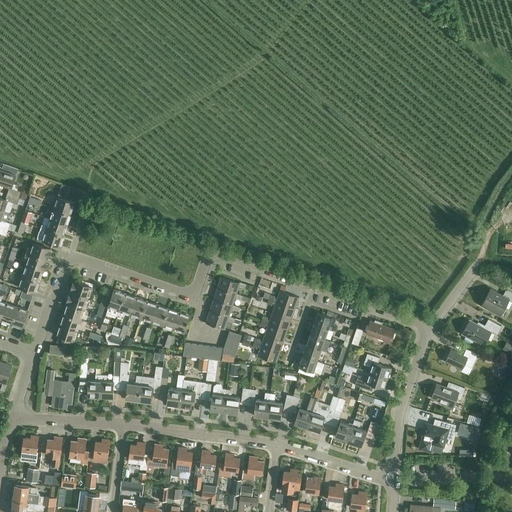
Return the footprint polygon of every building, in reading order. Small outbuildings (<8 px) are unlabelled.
[(6,193),(19,197),(21,191),(17,190),(19,185),(12,183),(15,175),(0,170),(0,184),(8,188),(6,193)] [(16,204),(19,197),(6,193),(4,199),(0,197),(0,208),(4,210),(8,201),(16,204)] [(53,208),(71,213),(74,203),(57,197),(53,208)] [(1,220),(4,210),(0,208),(0,226),(8,229),(14,231),(16,225),(1,220)] [(67,224),(71,213),(53,208),(50,218),(67,224)] [(21,221),(26,223),(27,223),(30,212),(25,210),(21,221)] [(63,235),(67,224),(50,218),(47,225),(43,224),(41,225),(40,227),(63,235)] [(22,234),(26,223),(21,221),(17,233),(22,234)] [(60,246),(63,235),(40,227),(36,238),(60,246)] [(26,250),(47,257),(48,256),(49,257),(51,251),(50,250),(50,248),(33,243),(31,248),(27,246),(26,250)] [(45,263),(47,257),(26,250),(23,258),(27,259),(27,260),(45,266),(47,263),(45,263)] [(14,261),(15,256),(10,254),(7,263),(15,266),(17,262),(14,261)] [(45,269),(45,266),(27,260),(24,269),(41,274),(44,268),(45,269)] [(13,272),(15,266),(7,263),(5,270),(13,272)] [(39,283),(41,274),(24,269),(21,277),(39,283)] [(236,294),(236,292),(239,285),(245,287),(246,283),(240,281),(240,283),(221,276),(217,288),(236,294)] [(36,292),(39,283),(21,277),(18,286),(36,292)] [(71,292),(92,299),(94,293),(90,292),(92,287),(74,281),(74,283),(72,282),(70,288),(72,288),(71,292)] [(242,294),(236,292),(236,294),(217,288),(213,299),(232,306),(232,304),(235,297),(241,299),(242,294)] [(117,316),(124,293),(114,289),(108,307),(106,312),(117,316)] [(511,292),(506,289),(502,295),(490,289),(481,305),(500,315),(501,315),(503,315),(505,310),(505,308),(504,307),(508,299),(511,301),(511,292)] [(22,291),(20,296),(31,300),(33,294),(22,290),(22,291)] [(268,299),(295,308),(299,297),(279,290),(277,298),(274,297),(275,296),(270,294),(268,299)] [(90,305),(92,299),(71,292),(70,294),(68,294),(66,301),(67,301),(67,302),(84,308),(86,304),(90,305)] [(129,314),(135,297),(124,293),(117,316),(119,317),(123,315),(124,312),(129,314)] [(140,318),(146,300),(135,297),(129,314),(140,318)] [(238,306),(232,304),(232,306),(213,299),(209,310),(228,317),(228,315),(231,308),(237,310),(238,306)] [(291,319),(295,308),(268,299),(267,304),(272,305),(272,304),(275,305),(272,312),(291,319)] [(151,321),(157,304),(146,300),(140,318),(151,321)] [(81,319),(84,308),(67,302),(63,313),(81,319)] [(101,317),(106,304),(101,302),(96,316),(101,317)] [(0,320),(11,324),(16,307),(6,303),(0,319),(0,320)] [(162,325),(168,308),(157,304),(151,321),(162,325)] [(16,307),(11,324),(22,327),(27,310),(16,307)] [(173,329),(179,311),(168,308),(162,325),(173,329)] [(234,318),(228,315),(228,317),(209,310),(205,322),(224,328),(227,320),(233,322),(234,318)] [(179,311),(173,329),(184,332),(189,315),(179,311)] [(287,330),(291,319),(272,312),(269,320),(267,319),(267,318),(263,316),(261,321),(287,330)] [(313,323),(328,328),(334,330),(335,325),(329,323),(331,317),(317,312),(313,323)] [(77,330),(81,319),(63,313),(60,324),(77,330)] [(497,333),(501,326),(488,319),(484,326),(482,324),(481,326),(469,320),(462,333),(466,336),(465,338),(472,341),(473,339),(483,345),(492,330),(497,333)] [(369,321),(365,333),(383,339),(383,341),(390,344),(394,330),(387,327),(381,325),(382,322),(375,320),(374,323),(369,321)] [(284,341),(287,330),(261,321),(259,325),(264,327),(265,325),(267,326),(265,334),(284,341)] [(324,339),(328,328),(313,323),(310,334),(324,339)] [(73,341),(77,330),(60,324),(56,335),(73,341)] [(351,343),(357,345),(363,330),(356,328),(351,343)] [(183,355),(232,361),(241,334),(229,330),(223,348),(184,343),(183,355)] [(89,337),(100,341),(102,336),(90,332),(89,337)] [(280,351),(284,341),(265,334),(262,341),(259,341),(260,339),(255,337),(254,342),(280,351)] [(310,334),(306,345),(320,350),(326,352),(330,341),(324,339),(310,334)] [(276,362),(280,351),(254,342),(252,347),(257,348),(257,347),(260,348),(257,356),(276,362)] [(51,345),(50,353),(64,354),(65,347),(51,345)] [(316,360),(320,350),(306,345),(302,356),(316,360)] [(464,364),(472,367),(478,354),(466,348),(463,355),(450,349),(448,354),(446,354),(444,358),(446,359),(445,361),(462,368),(464,364)] [(120,375),(119,390),(127,391),(128,383),(129,374),(127,374),(129,363),(124,362),(125,358),(121,358),(121,349),(120,361),(120,375)] [(368,372),(387,378),(390,367),(377,363),(379,357),(366,353),(363,364),(370,366),(368,372)] [(81,356),(78,389),(84,389),(87,390),(87,397),(101,397),(101,375),(95,374),(95,380),(88,380),(85,380),(88,357),(82,356),(81,356)] [(302,356),(298,367),(313,372),(321,375),(323,368),(325,363),(316,360),(302,356)] [(198,370),(207,371),(208,360),(199,359),(198,370)] [(209,359),(208,367),(216,368),(217,360),(209,359)] [(0,383),(2,384),(0,388),(0,389),(4,391),(6,384),(12,365),(0,361),(0,383)] [(141,385),(139,400),(152,402),(153,392),(160,392),(161,381),(162,377),(163,367),(156,367),(155,377),(142,376),(141,385)] [(48,370),(45,394),(51,394),(51,393),(53,393),(52,406),(66,408),(67,403),(71,404),(75,374),(70,373),(68,387),(52,385),(54,371),(48,370)] [(383,388),(387,378),(368,372),(366,378),(357,375),(354,385),(368,390),(370,384),(383,388)] [(181,406),(184,380),(184,375),(178,374),(177,388),(169,387),(167,404),(181,406)] [(101,375),(101,397),(113,397),(114,381),(107,381),(107,375),(101,375)] [(127,391),(126,398),(139,400),(141,385),(142,376),(137,375),(136,384),(128,383),(127,391)] [(162,377),(161,381),(160,392),(166,393),(169,378),(162,377)] [(183,389),(181,406),(194,407),(195,397),(203,399),(205,383),(197,382),(184,380),(183,389)] [(456,397),(460,399),(465,388),(451,382),(449,389),(436,384),(431,397),(446,403),(445,405),(451,408),(452,405),(453,405),(456,397)] [(205,383),(203,399),(210,399),(212,384),(205,383)] [(224,412),(227,390),(221,389),(222,387),(220,384),(216,383),(214,386),(211,410),(224,412)] [(247,405),(249,389),(243,388),(241,404),(247,405)] [(249,389),(247,405),(254,405),(256,390),(249,389)] [(227,390),(224,412),(237,413),(239,397),(231,396),(232,390),(227,390)] [(256,399),(254,415),(267,417),(269,401),(270,393),(265,392),(264,400),(256,399)] [(354,398),(361,401),(363,394),(356,392),(354,398)] [(269,401),(267,417),(280,419),(282,402),(274,401),(275,394),(270,393),(269,401)] [(290,412),(293,396),(287,395),(284,410),(290,412)] [(293,396),(290,412),(296,413),(299,397),(293,396)] [(294,423),(307,427),(316,400),(316,398),(311,396),(306,409),(300,407),(294,423)] [(330,424),(334,410),(338,398),(332,396),(324,423),(330,424)] [(334,410),(330,424),(336,427),(341,412),(345,400),(338,398),(334,410)] [(377,411),(382,401),(376,398),(372,408),(377,411)] [(316,400),(307,427),(319,432),(323,422),(324,423),(328,410),(319,408),(321,402),(316,400)] [(470,407),(467,416),(480,420),(483,411),(470,407)] [(354,419),(352,425),(347,440),(361,445),(366,430),(359,427),(361,421),(354,419)] [(424,435),(420,448),(430,451),(432,444),(443,447),(447,434),(453,435),(456,424),(439,420),(437,426),(425,423),(421,434),(424,435)] [(347,440),(352,425),(340,421),(335,436),(347,440)] [(365,437),(371,438),(376,423),(370,421),(365,437)] [(23,450),(36,452),(38,436),(31,435),(30,438),(24,438),(23,450)] [(52,464),(59,465),(62,437),(54,436),(54,439),(48,438),(46,451),(53,452),(52,464)] [(70,453),(70,457),(81,458),(81,459),(82,460),(81,461),(81,463),(86,463),(88,452),(84,451),(86,439),(78,438),(78,441),(72,440),(70,453)] [(95,441),(94,453),(100,454),(99,460),(107,461),(109,440),(102,439),(101,442),(95,441)] [(129,457),(128,462),(142,464),(143,459),(145,443),(138,442),(137,445),(131,444),(129,457)] [(149,455),(147,470),(153,471),(153,465),(166,466),(168,449),(162,448),(163,445),(155,444),(154,455),(149,455)] [(178,447),(176,463),(178,463),(177,469),(189,471),(190,465),(192,452),(186,451),(186,448),(178,447)] [(196,462),(194,476),(200,476),(201,473),(206,474),(207,467),(213,468),(215,455),(209,454),(209,451),(202,450),(200,462),(196,462)] [(232,470),(238,471),(239,458),(233,458),(233,455),(226,454),(225,463),(220,463),(218,475),(231,477),(232,470)] [(254,473),(261,474),(263,461),(257,460),(257,457),(249,456),(247,470),(243,469),(242,478),(253,479),(254,473)] [(27,481),(37,482),(39,470),(28,469),(27,481)] [(284,471),(282,484),(283,484),(282,491),(293,493),(294,489),(299,490),(302,474),(298,473),(298,470),(290,469),(290,472),(284,471)] [(38,482),(49,483),(51,472),(40,470),(38,482)] [(170,486),(177,487),(179,471),(172,471),(170,486)] [(87,472),(86,486),(95,487),(97,473),(87,472)] [(76,478),(69,477),(70,473),(64,473),(62,483),(75,484),(76,478)] [(193,488),(200,489),(201,477),(200,476),(194,476),(193,488)] [(304,491),(318,493),(321,478),(313,476),(312,480),(306,479),(304,491)] [(130,491),(132,482),(121,480),(120,489),(130,491)] [(232,494),(239,495),(241,480),(233,480),(232,494)] [(132,482),(130,491),(142,492),(144,484),(132,482)] [(215,492),(216,485),(203,484),(203,491),(215,492)] [(48,505),(55,506),(56,498),(39,496),(39,494),(35,494),(36,488),(28,487),(15,485),(13,501),(44,505),(48,505)] [(327,499),(341,501),(343,486),(336,485),(335,488),(329,487),(327,499)] [(240,494),(251,496),(252,487),(241,486),(240,494)] [(168,487),(167,497),(181,499),(182,489),(168,487)] [(161,488),(159,499),(166,500),(168,488),(161,488)] [(78,509),(97,511),(99,496),(87,494),(87,491),(80,491),(78,509)] [(207,503),(215,504),(216,493),(202,491),(201,498),(208,499),(207,503)] [(356,511),(363,511),(366,492),(359,492),(359,495),(352,494),(351,507),(357,507),(356,511)] [(227,507),(237,508),(239,496),(229,494),(227,507)] [(242,511),(244,503),(257,504),(258,498),(239,496),(237,511),(242,511)] [(432,506),(447,507),(448,499),(433,498),(432,506)] [(288,499),(286,509),(297,511),(298,500),(288,499)] [(143,500),(141,511),(160,511),(160,510),(157,509),(158,502),(154,502),(143,500)] [(43,511),(44,505),(13,501),(11,511),(25,511),(26,509),(36,510),(43,511)] [(474,510),(475,502),(464,501),(463,509),(474,510)] [(140,511),(142,503),(137,503),(136,506),(123,504),(121,511),(140,511)]
